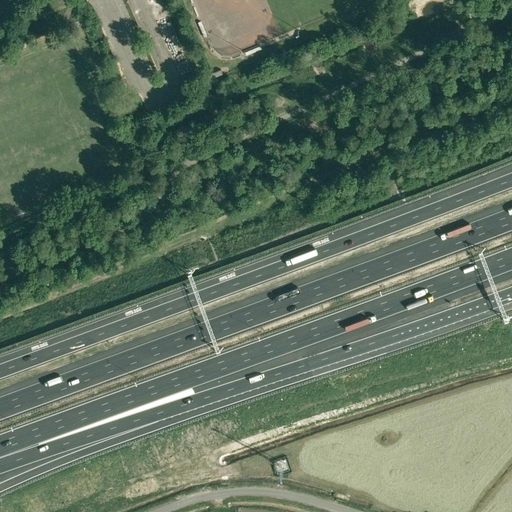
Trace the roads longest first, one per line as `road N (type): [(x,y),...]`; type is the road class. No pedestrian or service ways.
road 1 (motorway): [(511,179),(0,371)]
road 2 (motorway): [(511,218),(0,407)]
road 3 (motorway): [(0,446),(511,258)]
road 4 (motorway): [(0,450),(67,441),(156,414),(511,294)]
road 5 (unclassified): [(160,511),(244,490),(350,511)]
